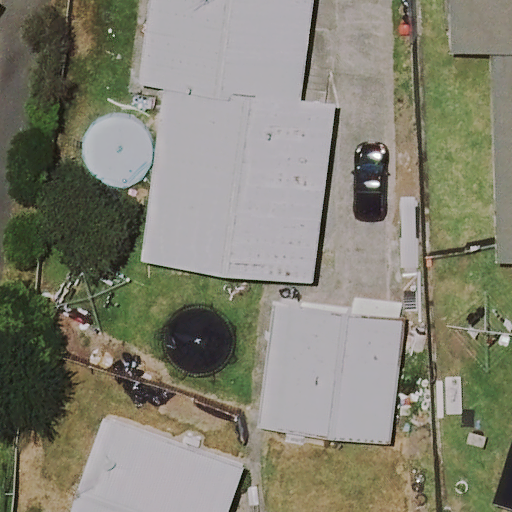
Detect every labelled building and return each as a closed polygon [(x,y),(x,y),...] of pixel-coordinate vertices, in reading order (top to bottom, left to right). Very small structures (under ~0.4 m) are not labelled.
[(316,0),(158,0),(147,87),(172,91),(150,257),(316,279),(339,102),(304,97),(316,0)] [(511,0),(454,0),(456,44),(503,43),(509,312),(511,312),(511,0)] [(492,247),(428,244),(425,326),(488,329),(492,247)] [(403,310),(273,297),(261,423),(391,436),(403,310)] [(228,511),(246,455),(106,412),(74,511),(228,511)]
